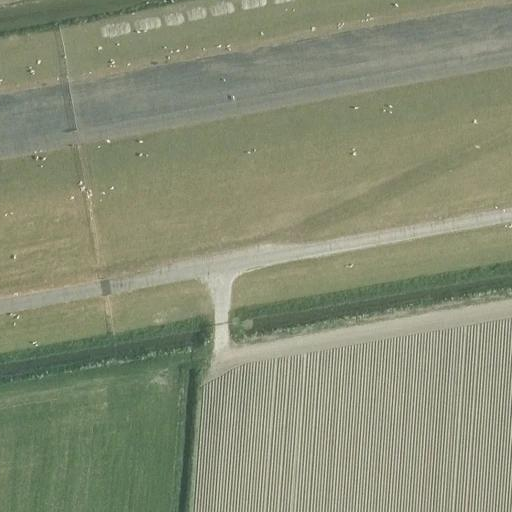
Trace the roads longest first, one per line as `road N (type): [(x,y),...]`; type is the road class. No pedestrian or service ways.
road 1 (track): [(0,150),(511,60)]
road 2 (track): [(232,260),(511,130)]
